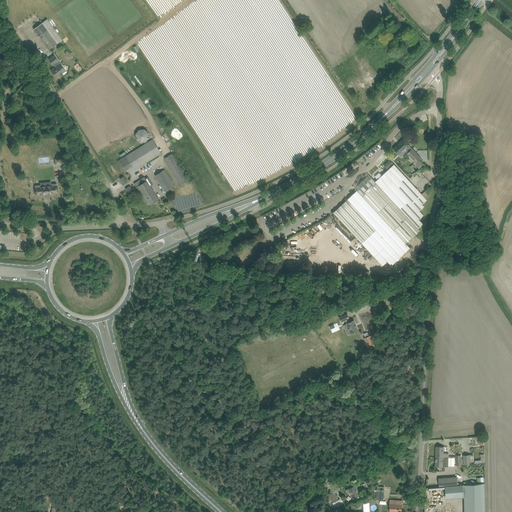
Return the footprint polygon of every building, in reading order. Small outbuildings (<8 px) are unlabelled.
[(33,29),(49,50),(63,40),(47,19),(33,29)] [(64,75),(67,73),(60,63),(59,63),(57,61),(58,61),(54,55),(48,60),(52,65),(53,64),(55,67),(50,70),(56,78),(62,73),(64,75)] [(364,88),(368,86),(360,73),(347,80),(350,85),(348,86),(357,100),(361,98),(362,99),(369,95),(364,88)] [(144,127),(137,135),(140,137),(138,139),(145,144),(153,135),(144,127)] [(135,170),(161,153),(153,139),(136,150),(126,156),(132,166),(135,170)] [(400,143),(393,149),(398,155),(403,151),(405,153),(406,154),(407,154),(416,163),(419,160),(421,158),(412,149),(408,146),(410,145),(404,139),(399,143),(400,143)] [(165,158),(176,176),(182,185),(189,181),(184,172),(172,153),(165,158)] [(419,219),(424,215),(420,210),(424,206),(422,204),(427,200),(394,164),(375,181),(371,177),(333,212),(355,235),(354,236),(365,249),(366,248),(383,265),(387,261),(391,265),(411,247),(407,243),(420,230),(418,228),(423,224),(419,219)] [(174,185),(171,180),(164,169),(155,175),(162,185),(167,194),(174,190),(172,186),(174,185)] [(159,199),(144,177),(137,182),(139,185),(136,187),(145,200),(148,199),(151,204),(159,199)] [(40,185),(35,186),(36,194),(41,194),(41,195),(53,194),(53,192),(57,192),(57,183),(51,184),(51,185),(40,186),(40,185)] [(351,334),(358,330),(354,320),(350,321),(349,318),(347,313),(339,317),(341,321),(345,320),(347,323),(346,323),(347,323),(351,334)] [(369,350),(375,348),(370,335),(369,336),(365,337),(364,338),(369,350)] [(335,373),(333,368),(324,373),(325,374),(321,376),(323,379),(335,373)] [(436,446),(436,457),(448,458),(448,453),(444,453),(444,447),(436,446)] [(463,455),(464,465),(471,465),(471,461),(474,461),(473,455),(470,456),(470,454),(463,455)] [(484,463),(484,454),(480,454),(480,457),(481,457),(481,460),(475,460),(475,464),(484,463)] [(444,467),(448,466),(448,458),(436,457),(436,466),(444,467)] [(458,484),(457,477),(438,478),(439,486),(458,484)] [(355,486),(345,490),(347,494),(351,493),(354,501),(361,498),(355,486)] [(376,489),(376,494),(380,494),(379,500),(384,500),(384,489),(376,489)] [(338,500),(334,491),(328,493),(331,503),(338,500)] [(401,511),(402,500),(398,500),(390,500),(389,506),(390,506),(389,511),(401,511)]
